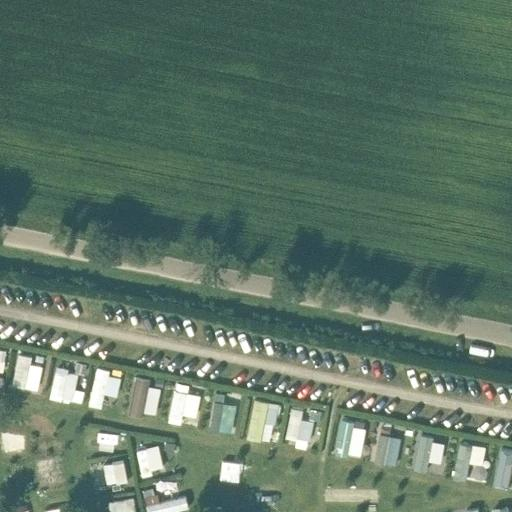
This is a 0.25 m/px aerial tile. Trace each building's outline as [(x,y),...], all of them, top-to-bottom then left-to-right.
[(33,362),(35,354),(15,350),(8,383),(41,390),(46,365),(33,362)] [(52,397),(76,401),(81,369),(57,365),(52,397)] [(98,365),(93,404),(107,406),(113,367),(98,365)] [(119,396),(125,371),(116,368),(109,393),(119,396)] [(164,387),(150,384),(152,377),(140,374),(131,409),(156,416),(164,387)] [(170,420),(184,423),(186,413),(199,415),(203,394),(176,388),(170,420)] [(257,394),(243,432),(270,442),(284,404),(257,394)] [(237,405),(215,402),(211,425),(233,428),(237,405)] [(303,418),(304,408),(293,406),(286,443),(311,447),(315,420),(303,418)] [(364,456),(370,425),(343,419),(336,451),(364,456)] [(97,440),(117,439),(117,427),(96,429),(97,440)] [(375,461),(399,464),(403,435),(378,432),(375,461)] [(430,470),(432,460),(444,462),(449,439),(421,433),(414,467),(430,470)] [(511,446),(502,444),(493,484),(510,488),(511,480),(511,446)] [(140,447),(141,470),(163,469),(161,445),(140,447)] [(479,477),(483,448),(458,445),(455,475),(479,477)] [(57,459),(39,460),(40,483),(58,482),(57,459)] [(108,486),(131,483),(129,459),(105,462),(108,486)] [(258,478),(256,500),(280,502),(282,480),(258,478)] [(177,480),(158,485),(160,495),(180,491),(177,480)] [(49,511),(57,511),(71,508),(67,495),(47,501),(49,511)] [(98,511),(138,511),(138,499),(98,501),(98,511)]
